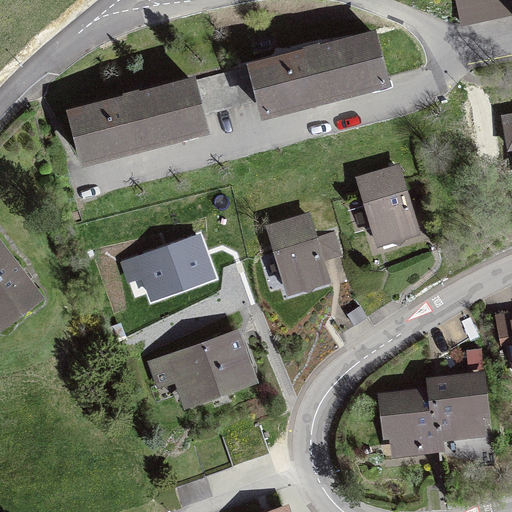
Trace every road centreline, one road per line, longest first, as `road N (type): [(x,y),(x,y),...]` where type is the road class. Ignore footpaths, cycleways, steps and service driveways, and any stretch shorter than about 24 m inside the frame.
road 1 (residential): [(347,511),(326,497),(310,457),(311,423),(328,391),(371,351),(511,272)]
road 2 (residential): [(0,103),(99,16)]
